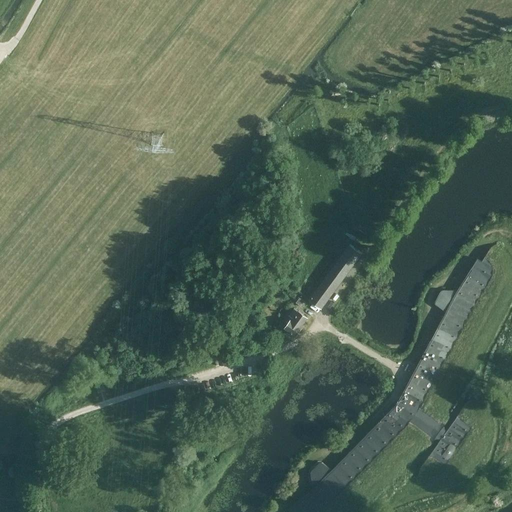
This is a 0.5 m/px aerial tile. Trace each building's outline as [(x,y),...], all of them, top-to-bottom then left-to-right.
[(321,309),(342,280),(362,253),(350,244),(308,299),(321,309)] [(490,261),(488,260),(490,257),(491,253),(492,250),(494,249),(496,247),(499,247),(499,245),(496,245),(493,246),(491,248),(488,250),(485,256),(483,260),(477,257),(460,285),(459,288),(443,288),(442,289),(441,290),(436,300),(436,301),(436,302),(446,310),(397,403),(332,469),(321,461),(320,461),(319,462),(311,469),(310,470),(310,472),(312,485),(314,487),(289,509),(291,511),(318,511),(408,422),(414,423),(432,436),(431,438),(426,448),(427,449),(434,440),(437,439),(441,439),(419,470),(418,471),(418,472),(418,473),(418,474),(418,475),(418,477),(420,477),(435,456),(445,463),(472,425),(461,417),(474,399),(473,398),(472,398),(471,398),(470,399),(469,399),(468,400),(467,401),(460,411),(447,430),(446,427),(445,424),(451,416),(450,415),(442,422),(441,424),(423,411),(421,405),(492,270),(493,267),(493,265),(491,262),(490,261)] [(436,300),(441,290),(442,289),(443,288),(459,288),(460,285),(443,285),(442,285),(441,285),(441,286),(435,298),(434,299),(435,300),(435,301),(436,302),(436,301),(436,300)] [(302,307),(306,303),(301,299),(299,298),(296,302),(298,304),(302,307)] [(285,328),(295,336),(302,327),(301,326),(307,317),(298,310),(298,311),(295,308),(294,308),(289,315),(290,316),(287,321),(289,322),(285,328)] [(310,470),(311,469),(319,462),(320,461),(321,461),(320,461),(319,461),(318,461),(317,461),(308,469),(307,470),(307,471),(307,472),(309,483),(309,484),(311,485),(312,485),(310,472),(310,470)]
